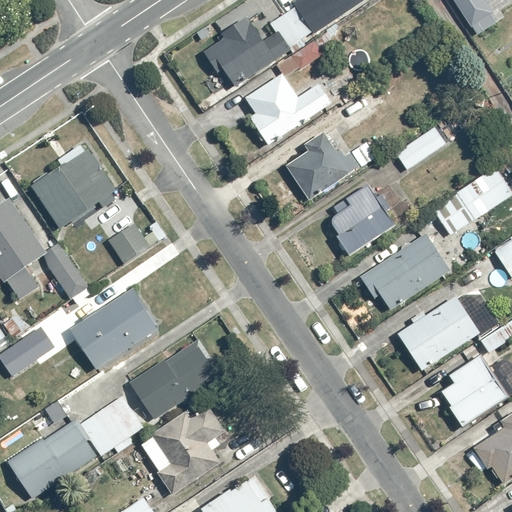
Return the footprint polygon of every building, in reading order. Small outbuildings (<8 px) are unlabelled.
[(284,15),(301,40),(313,32),(316,35),(369,0),(298,0),(294,3),(297,7),(284,15)] [(511,0),(454,0),(477,36),(504,19),(498,9),(511,0)] [(267,39),(260,28),(251,15),(228,30),(232,37),(206,54),(221,76),(227,72),(237,87),(293,50),(291,47),(301,40),(283,13),(268,22),(276,34),(267,39)] [(279,63),(287,76),(301,67),(302,69),(337,46),(328,32),(279,63)] [(295,90),(283,73),(247,97),(258,113),(250,118),(269,146),(334,103),(316,76),(295,90)] [(371,86),(336,110),(347,126),(382,102),(371,86)] [(446,143),(435,127),(397,154),(408,170),(446,143)] [(357,172),(328,130),(306,145),(309,149),(287,165),(312,202),(357,172)] [(120,189),(93,149),(64,168),(35,188),(62,228),(120,189)] [(511,154),(500,163),(510,177),(511,175),(511,154)] [(511,195),(511,190),(497,167),(434,209),(451,236),(511,195)] [(395,227),(367,184),(347,197),(352,205),(328,221),(351,255),(395,227)] [(41,258),(43,257),(72,298),(89,286),(58,242),(47,249),(10,197),(0,204),(0,274),(6,283),(8,281),(22,300),(42,286),(28,267),(41,258)] [(151,246),(136,223),(110,241),(125,264),(151,246)] [(452,271),(428,234),(363,277),(376,298),(381,294),(391,310),(452,271)] [(511,241),(496,251),(511,276),(511,241)] [(156,334),(130,294),(68,334),(94,374),(156,334)] [(482,331),(459,295),(400,333),(424,370),(482,331)] [(511,338),(511,318),(481,339),(490,353),(511,338)] [(0,341),(9,336),(0,321),(0,341)] [(51,324),(7,354),(16,367),(60,337),(51,324)] [(222,375),(198,338),(130,381),(154,418),(222,375)] [(507,399),(482,357),(453,375),(459,384),(444,393),(464,426),(507,399)] [(77,419),(9,461),(32,498),(100,456),(144,428),(123,395),(79,423),(77,419)] [(225,434),(211,413),(195,424),(188,412),(140,443),(174,495),(222,464),(213,451),(222,445),(218,439),(225,434)] [(506,428),(474,447),(488,471),(494,467),(505,484),(511,479),(511,415),(502,421),(506,428)] [(277,511),(254,475),(210,504),(201,510),(202,511),(277,511)] [(155,511),(144,496),(121,511),(155,511)]
